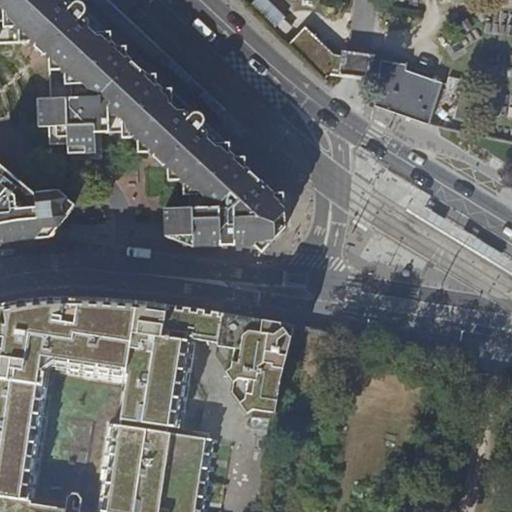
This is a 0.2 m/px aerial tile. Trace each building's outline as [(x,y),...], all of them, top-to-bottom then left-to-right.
[(85,13),(80,9),(74,9),(67,17),(54,4),(53,0),(0,0),(0,50),(30,50),(48,67),(50,106),(38,106),(39,135),(50,135),(50,152),(68,152),(68,161),(96,160),(96,142),(123,141),(124,146),(133,146),(138,150),(139,160),(148,159),(168,177),(168,187),(179,187),(184,192),(184,201),(203,201),(208,206),(208,214),(166,216),(167,243),(194,254),(254,251),(262,258),(286,234),(285,199),(273,199),(247,174),(246,163),(235,163),(231,159),(230,149),(211,150),(207,146),(207,138),(202,133),(203,126),(201,123),(199,121),(194,120),(191,121),(190,122),(186,118),(177,118),(173,115),(173,96),(162,96),(111,49),(111,39),(91,39),(79,28),(85,22),(86,17),(85,13)] [(258,0),(251,9),(275,31),(284,22),(261,0),(258,0)] [(332,75),(336,54),(314,36),(298,53),(329,83),(331,84),(332,75)] [(383,58),(377,57),(354,53),(337,50),(336,54),(332,75),(349,79),(378,84),(382,61),(383,58)] [(374,105),(429,125),(443,84),(406,72),(407,66),(382,61),(378,84),(374,105)] [(0,242),(17,239),(50,237),(76,207),(0,165),(0,242)] [(101,309),(69,307),(39,308),(19,310),(0,313),(0,511),(196,511),(207,440),(184,436),(198,342),(209,343),(231,347),(241,351),(239,363),(233,362),(232,368),(227,373),(235,383),(240,379),(255,382),(253,394),(247,394),(246,400),(240,404),(248,415),(255,411),(276,414),(284,373),(297,326),(280,322),(279,326),(272,331),(213,321),(202,319),(129,309),(101,309)]
